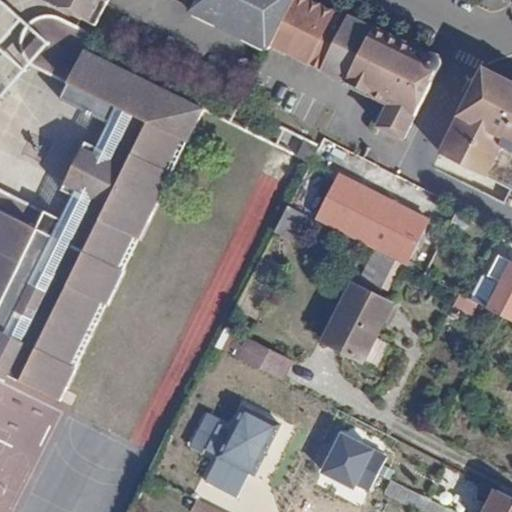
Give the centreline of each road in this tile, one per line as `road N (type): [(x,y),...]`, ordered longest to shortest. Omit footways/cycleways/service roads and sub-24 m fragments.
road 1 (residential): [(486,32),(413,170),(511,219)]
road 2 (unknown): [(413,170),(341,108),(279,72)]
